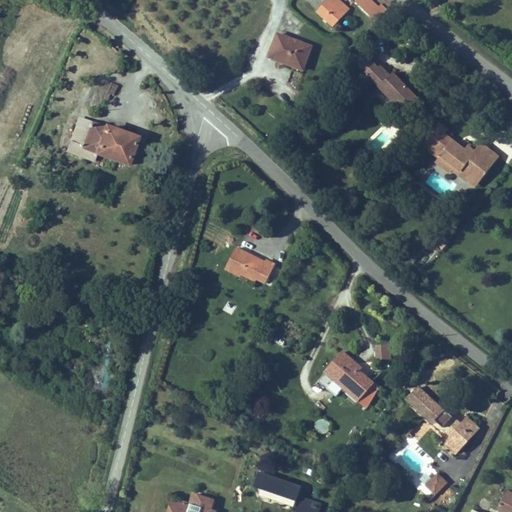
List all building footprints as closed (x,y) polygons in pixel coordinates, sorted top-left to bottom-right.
[(335,28),(351,9),(340,0),(328,0),(317,14),(335,28)] [(378,21),(388,10),(382,4),(380,7),(371,0),(358,0),(357,2),(378,21)] [(314,47),(278,34),(269,59),(305,72),(314,47)] [(366,74),(376,65),(365,54),(354,65),(365,76),(366,74)] [(421,99),(394,73),(391,76),(382,67),(380,69),(376,65),(366,74),(407,114),(421,99)] [(135,160),(142,139),(106,126),(106,127),(79,118),(67,152),(95,162),(97,157),(131,168),(134,159),(135,160)] [(448,131),(441,125),(434,134),(436,136),(428,146),(442,157),(440,160),(438,163),(451,173),(453,171),(456,167),(471,179),(483,164),(490,170),(500,157),(483,144),(476,153),(470,148),(467,151),(445,134),(448,131)] [(436,136),(434,134),(424,147),(440,160),(442,157),(428,146),(436,136)] [(476,188),(490,170),(483,164),(471,179),(456,167),(453,171),(476,188)] [(217,230),(213,242),(225,247),(230,235),(217,230)] [(266,262),(238,248),(227,271),(243,278),(243,277),(258,284),(259,281),(267,285),(277,264),(267,260),(266,262)] [(391,359),(390,345),(376,345),(377,360),(391,359)] [(375,383),(361,371),(364,368),(345,351),(325,374),(358,402),(375,383)] [(417,387),(404,401),(448,441),(444,446),(455,457),(480,429),(467,418),(462,424),(446,409),(444,411),(417,387)] [(317,424),(319,433),(329,430),(327,422),(317,424)] [(446,480),(438,472),(425,486),(432,493),(446,480)] [(320,511),(323,504),(300,497),(303,487),(261,473),(256,489),(297,502),(294,511),(295,511),(320,511)] [(511,511),(511,493),(506,490),(498,508),(505,511),(511,511)] [(171,508),(169,511),(217,511),(213,511),(216,500),(194,494),(191,504),(182,501),(179,510),(171,508)] [(179,510),(182,501),(173,499),(171,508),(179,510)]
